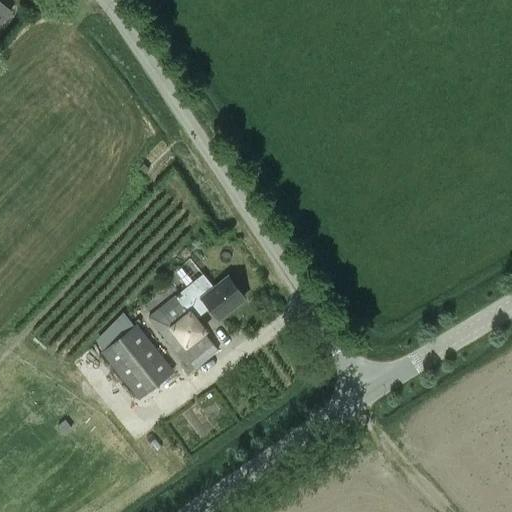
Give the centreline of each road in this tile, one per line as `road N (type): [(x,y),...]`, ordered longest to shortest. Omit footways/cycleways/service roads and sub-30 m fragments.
road 1 (unclassified): [(351,376),(103,0)]
road 2 (unclassified): [(153,511),(351,376)]
road 3 (unclassified): [(351,376),(511,277)]
